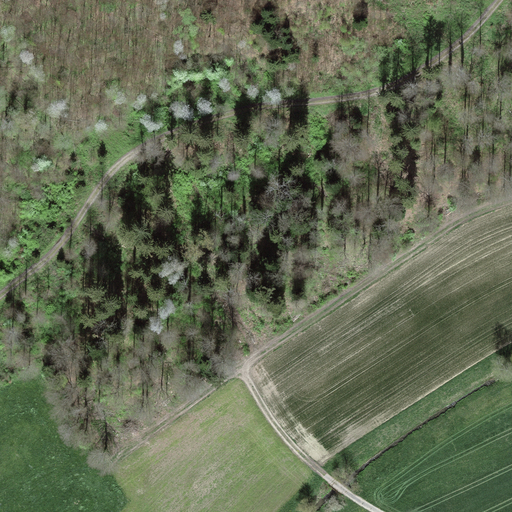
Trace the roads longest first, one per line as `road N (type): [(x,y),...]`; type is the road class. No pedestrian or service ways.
road 1 (track): [(0,296),(58,247),(103,181),(137,150),(234,111),(401,83),(499,0)]
road 2 (track): [(378,511),(290,445),(243,374)]
